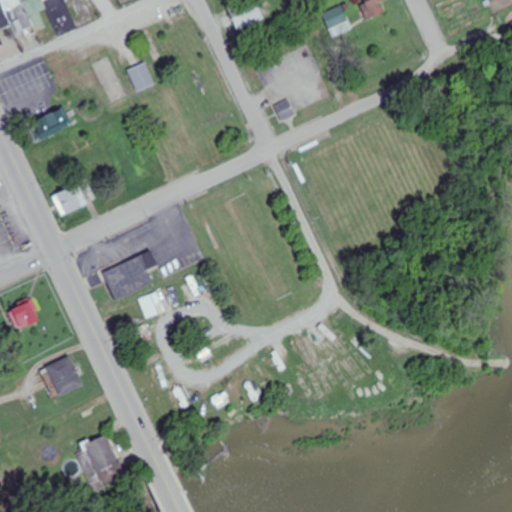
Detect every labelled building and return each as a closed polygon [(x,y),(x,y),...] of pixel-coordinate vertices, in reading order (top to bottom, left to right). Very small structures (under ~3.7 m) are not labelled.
[(0,0),(0,1),(11,25),(15,33),(34,24),(22,0),(0,0)] [(22,0),(34,24),(50,17),(42,0),(22,0)] [(42,0),(50,17),(59,36),(79,27),(66,0),(42,0)] [(88,0),(75,0),(75,19),(88,19),(88,0)] [(249,0),(228,10),(238,32),(265,19),(255,0),(249,0)] [(360,0),(369,20),(387,12),(382,2),(386,0),(360,0)] [(0,30),(11,25),(0,1),(0,30)] [(323,15),(331,32),(350,22),(341,6),(323,15)] [(127,70),(138,92),(157,83),(145,60),(127,70)] [(278,116),(273,103),(287,97),(293,110),(278,116)] [(31,121),(40,140),(72,124),(64,106),(31,121)] [(62,219),(89,206),(79,185),(52,198),(62,219)] [(102,272),(115,300),(151,284),(145,270),(156,265),(149,251),(102,272)] [(149,321),(168,313),(158,291),(139,300),(149,321)] [(12,308),(22,329),(42,319),(32,298),(12,308)] [(509,351),(511,347),(511,326),(498,343),(509,351)] [(135,331),(137,337),(145,335),(144,329),(135,331)] [(40,369),(54,397),(85,381),(71,354),(40,369)] [(177,398),(173,392),(168,395),(172,402),(177,398)] [(77,445),(96,492),(126,480),(107,433),(77,445)]
